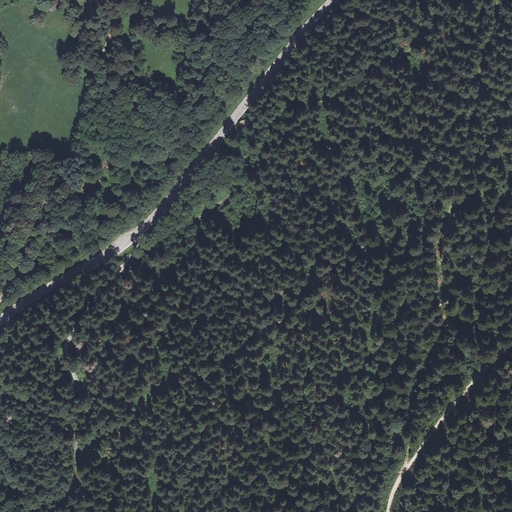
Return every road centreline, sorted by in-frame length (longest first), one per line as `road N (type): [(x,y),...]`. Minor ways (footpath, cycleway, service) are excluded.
road 1 (track): [(405,467),(447,306),(439,239),(497,0)]
road 2 (secondary): [(334,0),(124,243),(0,323)]
road 3 (track): [(94,511),(75,458),(77,397),(63,353),(128,255),(124,243)]
road 4 (track): [(405,467),(511,337)]
